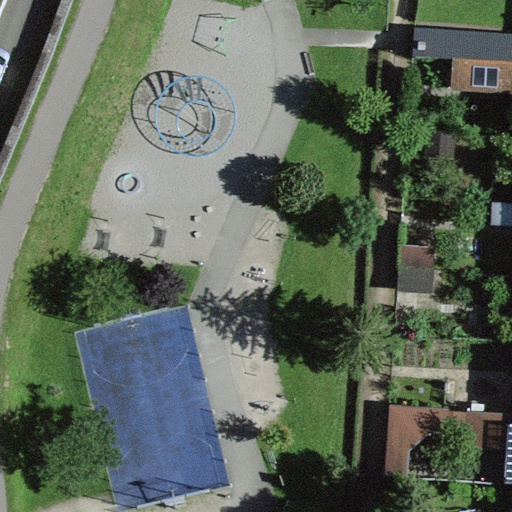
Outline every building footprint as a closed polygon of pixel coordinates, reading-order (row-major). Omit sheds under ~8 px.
[(511,35),(486,35),(485,59),(511,60),(511,35)] [(511,60),(485,59),(484,87),(511,88),(511,60)] [(453,133),(424,132),(423,156),(452,157),(453,133)] [(432,248),(398,246),(396,266),(431,268),(432,248)] [(430,294),(432,271),(397,268),(395,292),(430,294)]
